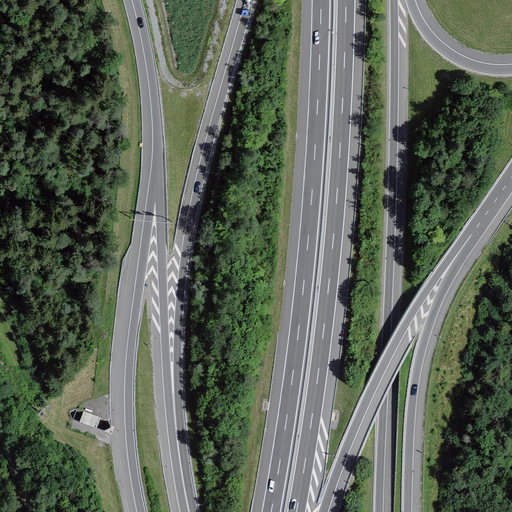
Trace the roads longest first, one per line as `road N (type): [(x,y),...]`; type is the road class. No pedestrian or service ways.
road 1 (motorway): [(250,0),(184,258),(177,335),(188,511)]
road 2 (motorway): [(321,0),(303,287),(271,511)]
road 3 (motorway): [(296,511),(328,289),(345,0)]
road 4 (motorway): [(379,511),(393,0)]
road 5 (motorway): [(158,146),(129,379),(141,511)]
road 6 (trunk): [(158,146),(168,392),(188,511)]
road 7 (motorway): [(322,511),(390,352),(471,235)]
road 8 (trunk): [(407,511),(420,354),(471,235)]
road 9 (trunk): [(136,0),(158,146)]
road 10 (motorway): [(511,69),(453,56),(425,30),(410,0)]
